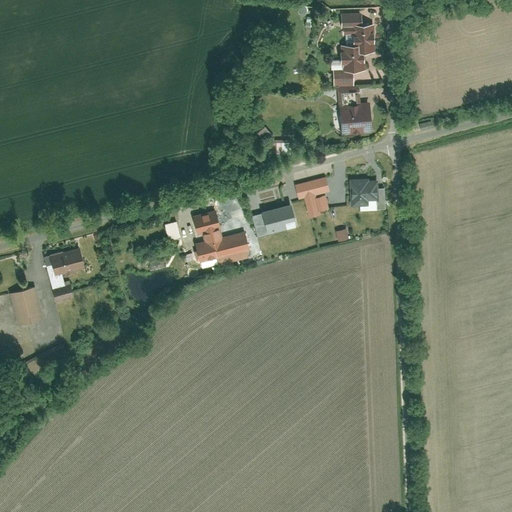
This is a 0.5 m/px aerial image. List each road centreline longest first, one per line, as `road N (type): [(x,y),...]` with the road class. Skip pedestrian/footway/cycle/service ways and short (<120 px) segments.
road 1 (residential): [(395,143),(0,247)]
road 2 (residential): [(406,511),(395,143)]
road 3 (residential): [(395,143),(389,0)]
road 4 (residential): [(511,112),(395,143)]
